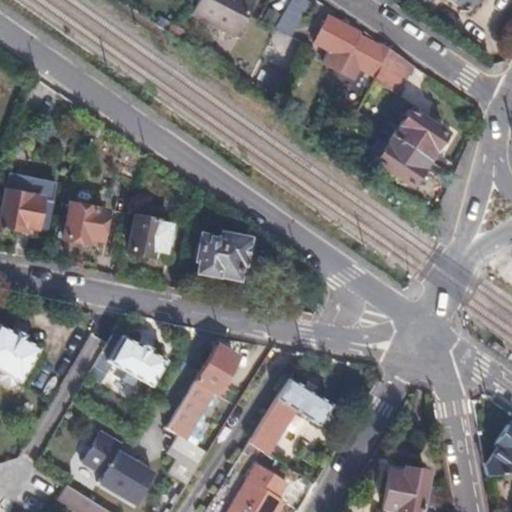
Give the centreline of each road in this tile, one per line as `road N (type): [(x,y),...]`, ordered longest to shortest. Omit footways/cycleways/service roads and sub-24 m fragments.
road 1 (residential): [(357,278),(0,23)]
road 2 (residential): [(0,276),(324,336)]
road 3 (residential): [(317,511),(415,340)]
road 4 (tertiary): [(352,0),(505,106)]
road 5 (residential): [(415,340),(448,384),(471,511)]
road 6 (residential): [(493,135),(460,268)]
